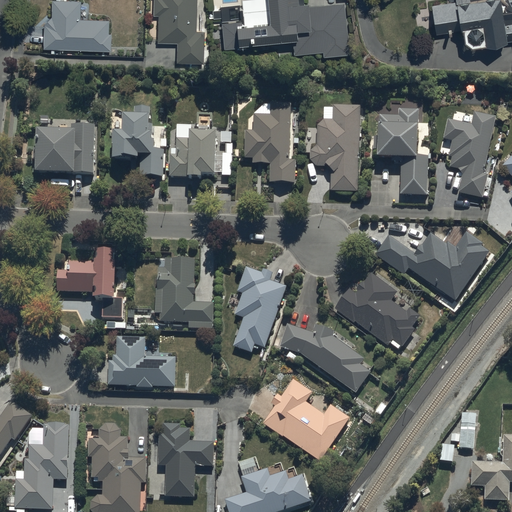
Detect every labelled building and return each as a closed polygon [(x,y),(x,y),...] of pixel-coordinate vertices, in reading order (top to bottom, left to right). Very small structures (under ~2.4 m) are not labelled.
[(196,33),(196,0),(154,0),(154,16),(159,16),(158,44),(177,44),(177,64),(203,64),(204,60),(209,60),(209,53),(204,53),(204,33),(196,33)] [(222,22),(246,20),(246,22),(222,25),(225,51),(294,43),(296,57),(324,53),(325,59),(350,56),(344,4),(310,8),(310,6),(305,6),(304,0),(256,0),(244,1),(245,11),(241,11),(240,5),(221,7),(221,11),(214,12),(215,20),(222,19),(222,22)] [(437,35),(464,31),(465,45),(475,51),(507,45),(508,45),(508,42),(511,41),(511,0),(502,0),(501,0),(456,0),(457,4),(433,7),(437,35)] [(52,18),(44,27),(44,50),(111,51),(112,36),(109,35),(109,22),(80,21),(81,3),(53,2),(52,18)] [(290,165),(291,108),(272,107),(272,119),(255,118),(254,135),(247,135),(246,162),(254,163),(254,168),(272,169),(271,187),(295,188),(296,165),(290,165)] [(358,196),(361,110),(334,111),(334,112),(324,112),(324,123),(318,129),(317,150),(311,156),(311,164),(317,170),(326,170),(332,176),(332,195),(358,196)] [(124,141),(115,140),(114,167),(140,167),(140,182),(164,183),(165,155),(155,155),(156,148),(154,148),(154,141),(150,141),(151,112),(135,112),(135,122),(124,122),(124,141)] [(419,162),(420,114),(400,113),(400,121),(381,120),(380,143),(375,143),(375,155),(379,155),(379,165),(402,166),(401,199),(428,200),(429,162),(419,162)] [(453,145),(450,161),(453,161),(451,172),(460,173),(463,179),(459,197),(483,203),(488,179),(484,178),(496,122),(474,117),(472,129),(449,124),(447,133),(444,143),(453,145)] [(38,161),(38,179),(77,179),(77,176),(95,176),(96,127),(73,127),(73,137),(40,136),(40,152),(35,152),(34,161),(38,161)] [(216,181),(217,137),(190,137),(190,140),(177,140),(177,157),(170,157),(170,179),(189,180),(189,184),(202,184),(202,181),(216,181)] [(511,162),(503,172),(511,179),(511,195),(511,196),(511,197),(511,162)] [(405,280),(410,273),(456,305),(491,257),(482,251),(484,248),(467,236),(456,252),(448,247),(447,249),(432,238),(422,252),(421,251),(415,259),(390,240),(376,259),(405,280)] [(95,307),(104,307),(104,323),(123,324),(123,304),(116,304),(117,261),(97,260),(97,266),(70,266),(70,276),(59,276),(58,295),(96,296),(95,307)] [(214,307),(194,307),(194,300),(196,300),(196,288),(195,288),(195,265),(166,265),(166,272),(159,272),(159,294),(157,294),(157,317),(161,318),(161,326),(190,327),(190,332),(213,333),(214,307)] [(255,349),(266,352),(287,291),(271,285),(273,277),(264,274),(263,277),(247,271),(239,295),(244,297),(236,319),(244,322),(234,351),(253,357),(255,349)] [(350,294),(336,312),(354,327),(356,325),(388,350),(391,347),(399,353),(402,349),(403,350),(416,334),(413,332),(422,320),(411,312),(407,317),(392,306),(399,297),(372,276),(356,298),(350,294)] [(365,364),(352,354),(353,353),(340,344),(339,345),(333,341),(335,336),(316,330),(314,337),(288,328),(281,351),(302,358),(357,397),(372,377),(361,369),(365,364)] [(176,362),(146,361),(146,342),(119,341),(118,360),(114,360),(114,366),(109,366),(109,390),(139,390),(139,392),(153,392),(153,390),(176,390),(176,362)] [(276,411),(265,428),(321,466),(351,423),(332,410),(325,419),(307,407),(314,397),(294,384),(281,401),(278,399),(272,408),(276,411)] [(480,411),(489,411),(489,414),(505,414),(505,404),(489,404),(489,394),(480,394),(480,411)] [(0,460),(13,442),(15,444),(33,420),(12,405),(0,422),(0,460)] [(477,418),(463,417),(461,452),(475,452),(477,418)] [(68,485),(69,430),(45,429),(44,450),(29,449),(29,464),(26,463),(25,484),(17,484),(15,511),(53,511),(54,484),(68,485)] [(90,461),(93,461),(92,485),(103,485),(103,500),(98,500),(92,506),(91,511),(141,511),(141,487),(147,488),(148,462),(129,462),(130,442),(121,442),(121,435),(116,429),(106,429),(100,435),(100,445),(90,445),(90,461)] [(164,438),(160,438),(160,470),(167,470),(167,500),(195,501),(195,469),(214,470),(214,447),(190,446),(190,433),(181,433),(181,429),(164,429),(164,438)] [(511,440),(504,440),(503,467),(473,466),(473,491),(487,491),(486,505),(510,506),(511,487),(511,440)] [(454,449),(442,449),(441,465),(453,466),(454,449)] [(268,473),(259,476),(253,458),(239,462),(245,480),(242,481),(247,497),(226,504),(228,511),(292,511),(312,506),(303,479),(289,484),(286,475),(270,480),(268,473)]
